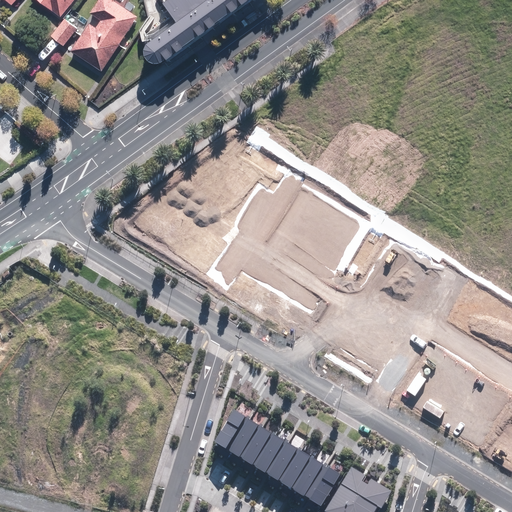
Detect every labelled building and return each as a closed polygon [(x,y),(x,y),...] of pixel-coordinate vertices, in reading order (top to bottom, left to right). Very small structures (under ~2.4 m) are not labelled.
[(76,0),(39,0),(63,18),(76,0)] [(92,23),(73,51),(105,71),(140,17),(114,0),(101,0),(93,13),(104,20),(99,28),(92,23)] [(165,0),(170,6),(134,32),(152,56),(228,0),(165,0)] [(79,29),(66,18),(52,35),(65,46),(79,29)] [(139,61),(130,59),(128,76),(142,78),(143,71),(138,70),(139,61)] [(182,249),(164,189),(136,197),(155,257),(182,249)] [(216,441),(323,506),(343,474),(236,409),(216,441)] [(351,467),(324,511),(325,511),(374,511),(378,506),(382,509),(392,492),(371,479),(368,484),(362,481),(366,475),(351,467)]
